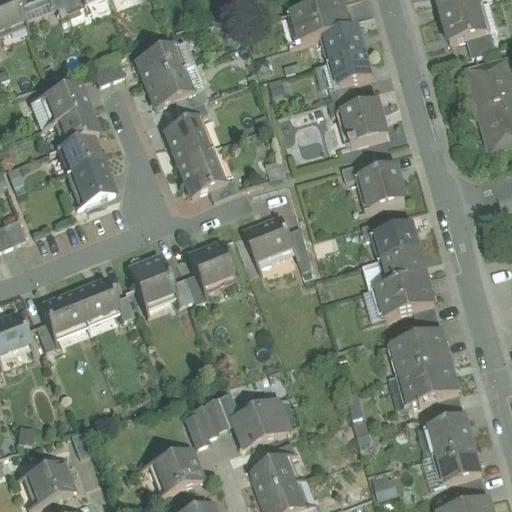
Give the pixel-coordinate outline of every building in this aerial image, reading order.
[(12,0),(0,0),(0,37),(24,28),(19,15),(18,15),(12,0)] [(47,0),(12,0),(18,15),(19,15),(47,4),(48,3),(47,0)] [(47,0),(48,3),(47,4),(52,16),(64,11),(59,0),(47,0)] [(59,0),(64,11),(67,19),(85,12),(83,6),(82,7),(79,0),(59,0)] [(312,0),(315,9),(340,2),(339,0),(312,0)] [(475,0),(437,0),(443,21),(478,12),(478,11),(475,0)] [(342,6),(294,19),(302,50),(327,43),(350,36),(342,6)] [(478,12),(443,21),(451,49),(467,45),(486,40),(486,39),(492,37),(497,36),(489,8),(478,11),(478,12)] [(350,36),(327,43),(334,68),(365,59),(358,35),(359,35),(359,34),(350,36)] [(486,40),(467,45),(472,63),(497,56),(492,37),(486,39),(486,40)] [(170,53),(136,66),(145,91),(179,77),(170,53)] [(365,59),(334,68),(340,93),(341,94),(354,90),(373,85),(372,84),(365,59)] [(116,62),(103,67),(111,88),(124,83),(116,62)] [(478,115),(511,105),(511,103),(506,83),(511,81),(507,65),(467,77),(478,115)] [(103,67),(90,72),(98,93),(111,88),(103,67)] [(179,77),(145,91),(155,115),(175,107),(189,102),(189,100),(179,77)] [(79,90),(30,109),(41,135),(59,128),(89,116),(79,90)] [(354,90),(341,94),(340,93),(330,95),(334,108),(357,101),(354,90)] [(202,95),(189,100),(189,102),(175,107),(179,118),(203,108),(207,107),(202,95)] [(334,108),(329,109),(332,122),(344,119),(344,117),(361,113),(357,101),(334,108)] [(511,105),(478,115),(490,159),(511,153),(511,105)] [(203,108),(179,118),(183,129),(194,125),(195,126),(208,121),(203,108)] [(361,113),(344,117),(344,119),(352,148),(351,149),(352,153),(388,142),(379,108),(361,113)] [(89,116),(59,128),(68,151),(68,152),(91,143),(99,140),(89,116)] [(183,129),(164,137),(178,170),(208,158),(195,126),(194,125),(183,129)] [(91,143),(68,152),(68,151),(61,154),(71,179),(101,167),(91,143)] [(221,191),(208,158),(178,170),(191,204),(208,197),(222,192),(221,191)] [(101,167),(71,179),(84,212),(114,200),(101,167)] [(375,167),(343,175),(347,188),(363,184),(363,182),(378,178),(375,167)] [(378,178),(363,182),(363,184),(372,217),(406,208),(397,173),(378,178)] [(234,185),(221,191),(222,192),(208,197),(213,208),(239,198),(234,185)] [(283,225),(245,240),(257,269),(294,255),(295,255),(289,239),(283,225)] [(18,226),(5,231),(13,252),(26,246),(18,226)] [(384,226),(363,232),(366,245),(378,242),(377,240),(387,238),(384,226)] [(5,231),(0,233),(0,250),(2,256),(13,252),(5,231)] [(387,238),(377,240),(378,242),(384,266),(420,256),(413,231),(387,238)] [(312,274),(301,234),(289,239),(295,255),(294,255),(298,265),(303,278),(312,274)] [(222,249),(188,263),(195,280),(201,295),(202,295),(236,281),(222,249)] [(420,256),(384,266),(391,291),(426,281),(420,256)] [(160,264),(128,276),(143,312),(173,300),(175,300),(171,290),(160,264)] [(201,295),(195,280),(184,285),(193,307),(194,311),(207,306),(202,295),(201,295)] [(391,291),(378,294),(387,326),(414,318),(435,312),(436,312),(435,311),(427,282),(427,281),(426,281),(391,291)] [(106,285),(73,299),(85,329),(117,316),(118,315),(115,306),(106,285)] [(184,285),(171,290),(175,300),(173,300),(178,313),(193,307),(184,285)] [(73,299),(39,312),(46,329),(51,342),(52,342),(85,329),(73,299)] [(126,302),(115,306),(118,315),(117,316),(122,327),(134,322),(126,302)] [(435,312),(414,318),(417,331),(438,325),(435,312)] [(0,362),(29,351),(17,321),(0,327),(0,362)] [(438,325),(417,331),(421,344),(442,338),(438,325)] [(46,329),(35,333),(45,358),(57,353),(52,342),(51,342),(46,329)] [(421,344),(394,351),(402,382),(450,369),(442,339),(443,339),(443,338),(442,338),(421,344)] [(450,369),(402,382),(410,413),(438,406),(459,400),(450,369)] [(459,400),(438,406),(441,417),(462,412),(459,400)] [(230,402),(206,411),(216,437),(216,436),(229,432),(227,427),(232,425),(231,424),(237,421),(230,402)] [(237,421),(231,424),(232,425),(243,454),(290,436),(278,406),(237,421)] [(206,411),(193,415),(195,420),(185,424),(196,454),(209,449),(207,445),(218,440),(216,436),(216,437),(206,411)] [(462,412),(441,417),(433,419),(436,431),(465,423),(462,412)] [(436,431),(430,433),(438,461),(473,451),(465,423),(436,431)] [(91,460),(82,438),(71,442),(80,464),(91,460)] [(291,448),(264,459),(268,470),(285,463),(286,464),(296,460),(291,448)] [(473,451),(438,461),(447,492),(460,488),(481,482),(473,451)] [(189,455),(153,469),(166,501),(201,487),(189,455)] [(268,470),(251,476),(261,502),(295,489),(286,464),(285,463),(268,470)] [(61,468),(28,481),(39,511),(72,498),(61,468)] [(396,499),(391,477),(372,481),(378,504),(396,499)] [(481,482),(460,488),(464,500),(485,494),(481,482)] [(295,489),(261,502),(265,511),(310,511),(316,510),(306,485),(295,489)] [(485,494),(464,500),(467,511),(488,506),(485,494)]
